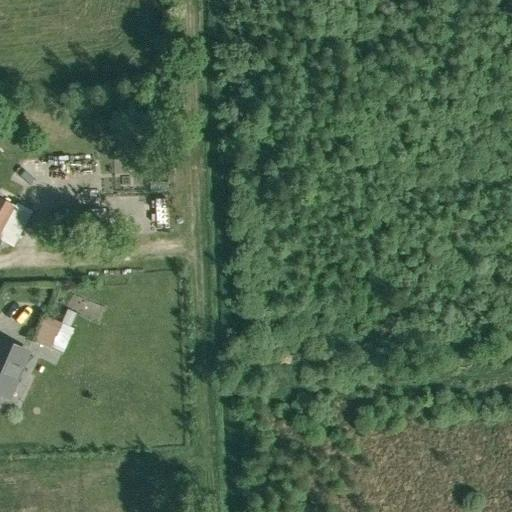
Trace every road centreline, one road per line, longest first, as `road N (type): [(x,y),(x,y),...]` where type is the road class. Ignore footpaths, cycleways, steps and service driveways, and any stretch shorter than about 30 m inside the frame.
road 1 (track): [(0,269),(196,256),(208,441),(191,463)]
road 2 (track): [(196,256),(187,0)]
